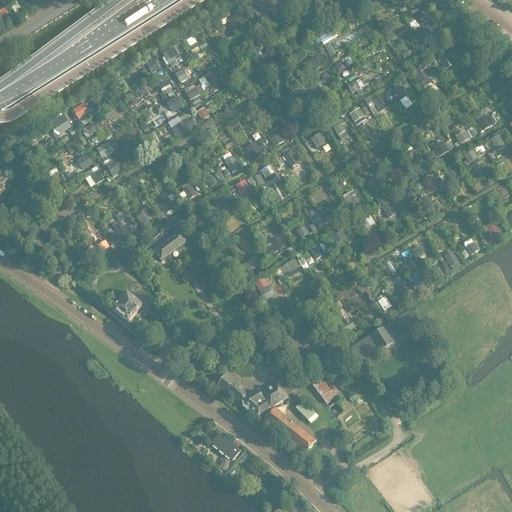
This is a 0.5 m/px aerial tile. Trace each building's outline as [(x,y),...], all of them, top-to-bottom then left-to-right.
[(21,10),(15,0),(11,3),(13,7),(12,8),(15,14),(21,10)] [(261,0),(254,4),(260,13),(268,9),(261,0)] [(352,10),(351,0),(315,0),(316,12),(352,10)] [(406,5),(403,0),(393,0),(389,2),(393,11),(406,5)] [(0,25),(11,18),(4,6),(0,8),(0,25)] [(241,13),(237,16),(241,22),(245,19),(241,13)] [(426,22),(420,13),(413,18),(419,27),(426,22)] [(446,40),(441,31),(434,34),(439,43),(446,40)] [(260,40),(255,32),(245,38),(250,47),(260,40)] [(323,46),(331,41),(327,34),(322,36),(321,35),(318,37),(323,46)] [(266,48),(263,58),(274,62),(278,52),(266,48)] [(164,58),(169,66),(180,59),(176,51),(164,58)] [(449,59),(447,55),(439,59),(445,69),(453,65),(449,59)] [(311,70),(320,65),(315,57),(306,62),(311,70)] [(155,60),(146,66),(153,75),(161,69),(155,60)] [(339,73),(348,68),(344,60),(334,65),(339,73)] [(175,75),(180,84),(189,79),(183,70),(175,75)] [(431,79),(426,70),(416,76),(421,84),(431,79)] [(332,84),(328,78),(321,83),(324,89),(332,84)] [(173,88),(168,80),(158,86),(163,94),(173,88)] [(351,92),(358,88),(355,82),(347,86),(351,92)] [(405,93),(399,84),(389,91),(394,100),(405,93)] [(190,101),(199,96),(195,88),(185,93),(190,101)] [(340,104),(335,94),(325,100),(330,109),(340,104)] [(389,108),(382,96),(373,101),(380,113),(389,108)] [(401,100),(407,108),(413,104),(407,96),(401,100)] [(178,111),(184,107),(179,100),(173,103),(178,111)] [(81,107),(74,112),(79,120),(86,116),(81,107)] [(209,116),(205,108),(197,113),(201,121),(209,116)] [(364,118),(359,110),(349,116),(354,124),(364,118)] [(188,118),(185,113),(179,117),(182,122),(188,118)] [(493,126),(488,117),(477,123),(482,132),(493,126)] [(191,119),(186,122),(190,130),(196,126),(191,119)] [(345,133),(342,126),(343,126),(340,121),(331,127),(338,138),(345,133)] [(66,122),(58,126),(62,132),(70,127),(66,122)] [(95,133),(91,125),(84,129),(89,137),(95,133)] [(470,140),(465,131),(455,137),(460,146),(470,140)] [(284,143),(279,134),(269,139),(274,148),(284,143)] [(326,145),(319,135),(310,140),(317,151),(326,145)] [(494,154),(506,148),(499,137),(491,141),(493,145),(490,147),(494,154)] [(83,147),(78,139),(66,146),(71,154),(83,147)] [(449,151),(454,149),(452,140),(446,142),(449,151)] [(439,158),(449,152),(445,144),(443,141),(432,147),(439,158)] [(253,160),(264,154),(257,142),(246,148),(253,160)] [(110,154),(105,145),(97,150),(102,159),(110,154)] [(479,159),(474,151),(464,157),(469,165),(479,159)] [(299,164),(292,153),(284,158),(292,169),(299,164)] [(93,164),(88,155),(69,167),(75,176),(93,164)] [(240,169),(233,157),(224,162),(231,174),(240,169)] [(417,171),(426,165),(422,157),(412,162),(417,171)] [(114,163),(107,167),(112,176),(120,172),(114,163)] [(461,176),(455,166),(445,171),(451,182),(461,176)] [(270,167),(261,172),(265,179),(274,174),(270,167)] [(395,183),(404,178),(399,170),(389,175),(395,183)] [(103,180),(98,172),(90,176),(95,184),(103,180)] [(443,173),(438,175),(442,181),(447,178),(443,173)] [(217,184),(213,176),(207,179),(211,187),(217,184)] [(376,195),(384,190),(378,179),(369,184),(376,195)] [(429,180),(422,184),(428,193),(435,188),(429,180)] [(251,191),(245,182),(235,188),(241,197),(251,191)] [(189,201),(197,196),(191,187),(183,192),(189,201)] [(226,194),(221,197),(224,202),(229,199),(226,194)] [(357,195),(347,201),(352,209),(361,203),(357,195)] [(225,207),(219,198),(212,203),(217,211),(225,207)] [(175,210),(169,201),(160,206),(165,215),(175,210)] [(395,213),(389,203),(381,208),(387,218),(395,213)] [(340,217),(335,209),(330,213),(334,220),(340,217)] [(141,226),(152,220),(146,210),(140,213),(141,215),(136,218),(141,226)] [(323,226),(333,221),(327,211),(318,217),(323,226)] [(375,225),(369,215),(360,220),(366,230),(375,225)] [(161,262),(187,244),(187,243),(180,234),(179,235),(178,233),(184,230),(186,222),(180,224),(174,226),(169,229),(163,232),(158,236),(153,240),(149,245),(145,249),(141,255),(149,255),(154,251),(155,253),(161,262)] [(363,227),(360,222),(355,224),(358,230),(363,227)] [(493,239),(501,234),(500,233),(502,232),(500,228),(498,229),(494,222),(485,228),(493,239)] [(129,235),(124,226),(115,231),(117,234),(112,238),(115,244),(129,235)] [(308,236),(303,227),(296,231),(301,240),(308,236)] [(347,239),(343,231),(330,238),(335,246),(347,239)] [(276,253),(283,249),(277,239),(271,244),(276,253)] [(101,253),(109,248),(105,242),(97,247),(101,253)] [(471,256),(480,250),(478,247),(476,248),(474,245),(467,249),(471,256)] [(324,256),(318,246),(310,251),(316,261),(324,256)] [(84,261),(76,249),(68,254),(76,266),(84,261)] [(451,267),(458,263),(451,252),(444,257),(451,267)] [(131,264),(126,256),(126,257),(125,256),(119,261),(124,268),(124,269),(131,264)] [(251,270),(260,264),(255,257),(246,262),(251,270)] [(299,269),(294,260),(279,269),(284,278),(299,269)] [(434,279),(441,274),(436,267),(429,272),(434,279)] [(417,289),(424,285),(418,275),(411,279),(417,289)] [(271,289),(263,278),(254,284),(261,295),(271,289)] [(398,301),(407,295),(403,288),(394,294),(398,301)] [(113,310),(128,323),(142,306),(127,293),(113,310)] [(382,309),(389,304),(385,298),(378,302),(382,309)] [(376,318),(369,308),(360,314),(367,324),(376,318)] [(413,331),(404,317),(345,355),(354,368),(413,331)] [(360,329),(354,319),(349,321),(348,319),(341,323),(349,336),(360,329)] [(302,341),(317,331),(313,324),(298,334),(302,341)] [(322,368),(327,374),(332,370),(327,364),(322,368)] [(273,408),(288,398),(279,384),(261,395),(259,392),(253,396),(250,392),(247,394),(237,384),(227,375),(218,387),(228,394),(236,401),(241,399),(244,402),(243,403),(244,408),(248,412),(254,414),(258,417),(270,410),(272,412),(275,409),(273,408)] [(340,394),(326,375),(312,385),(326,405),(340,394)] [(434,390),(433,388),(431,385),(425,387),(428,393),(434,390)] [(312,424),(318,417),(303,402),(296,409),(312,424)] [(317,442),(275,409),(272,412),(263,421),(305,454),(317,442)] [(241,452),(220,434),(212,445),(233,462),(241,452)] [(223,460),(220,469),(227,471),(229,462),(223,460)] [(267,491),(272,487),(251,464),(246,469),(267,491)]
